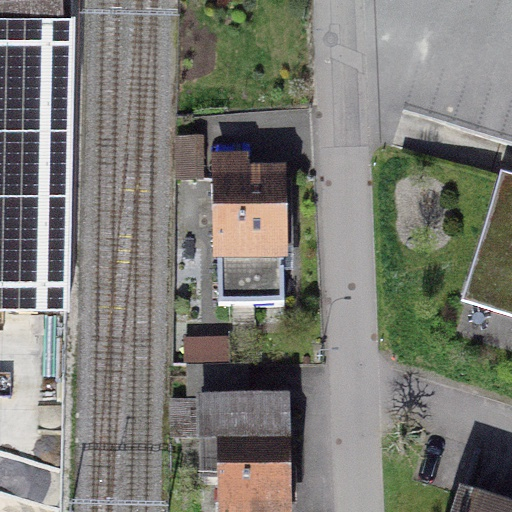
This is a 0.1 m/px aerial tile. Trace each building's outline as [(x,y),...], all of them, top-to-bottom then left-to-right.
[(72,60),(0,58),(0,299),(68,301),(72,60)] [(180,180),(199,180),(199,142),(180,142),(180,180)] [(284,306),(282,177),(246,177),(246,164),(216,164),(218,307),(284,306)] [(511,184),(500,181),(463,304),(511,318),(511,184)] [(221,473),(221,511),(287,511),(285,405),(240,406),(240,366),(185,367),(186,408),(202,407),(203,473),(221,473)]
